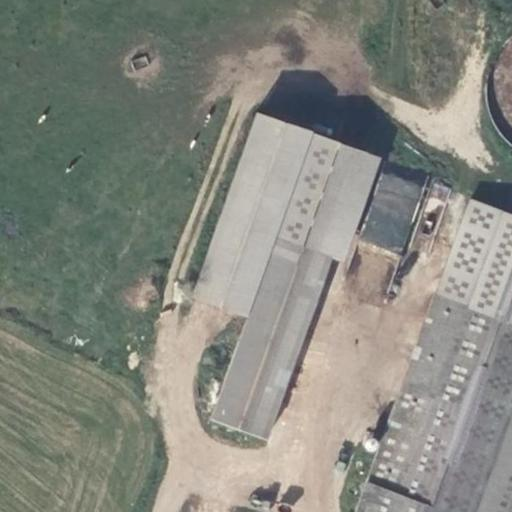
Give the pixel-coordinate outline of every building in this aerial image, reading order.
[(511,22),(499,22),(494,152),(511,152),(511,22)] [(362,163),(251,124),(187,306),(243,326),(206,430),(261,450),(362,163)] [(381,171),(356,238),(400,254),(425,187),(381,171)] [(511,511),(511,220),(458,203),(363,489),(432,511),(511,511)] [(432,511),(363,489),(355,511),(432,511)]
